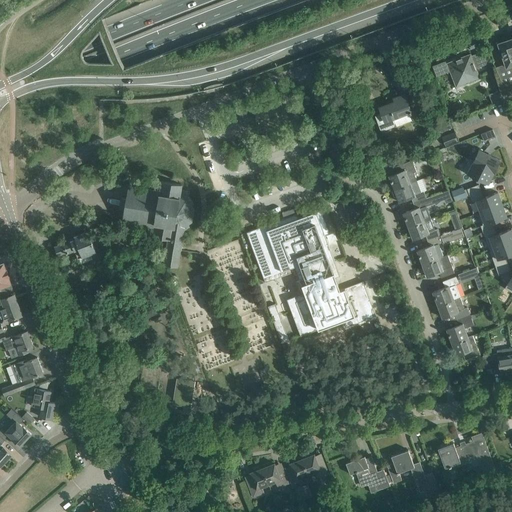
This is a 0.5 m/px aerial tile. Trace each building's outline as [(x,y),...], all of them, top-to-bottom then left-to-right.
[(511,38),(498,43),(505,64),(506,67),(511,65),(511,38)] [(432,66),(436,76),(450,71),(456,87),(480,78),(471,53),(444,64),(443,62),(432,66)] [(511,96),(511,81),(502,85),(505,92),(507,98),(511,96)] [(489,94),(492,104),(507,98),(505,92),(499,94),(498,91),(489,94)] [(395,102),(391,103),(390,101),(387,102),(388,105),(380,108),(382,113),(375,116),(380,130),(383,131),(394,127),(395,124),(394,120),(411,113),(411,111),(405,94),(393,98),(395,102)] [(496,137),(492,129),(481,134),(484,141),(496,137)] [(458,142),(454,132),(442,137),(446,146),(458,142)] [(500,160),(479,150),(474,161),(494,171),(500,160)] [(463,171),(488,183),(494,171),(474,161),(469,159),(463,171)] [(389,176),(394,189),(417,181),(414,173),(417,172),(412,160),(395,166),(397,172),(389,176)] [(413,203),(426,198),(420,179),(394,189),(392,190),(394,197),(397,196),(399,202),(411,197),(413,203)] [(125,209),(123,221),(123,223),(125,223),(125,221),(133,223),(133,224),(135,224),(135,223),(143,224),(143,225),(145,226),(146,225),(153,226),(153,228),(154,228),(152,236),(168,239),(164,264),(178,266),(181,250),(182,250),(183,245),(181,245),(184,230),(190,226),(188,223),(193,220),(195,210),(191,205),(194,204),(188,196),(189,191),(181,190),(182,185),(162,181),(160,190),(129,185),(127,197),(122,196),(119,208),(125,209)] [(467,189),(469,195),(481,191),(479,184),(467,189)] [(464,191),(453,195),(455,201),(467,197),(464,191)] [(478,212),(478,213),(502,204),(497,192),(483,197),(481,191),(469,195),(472,202),(476,200),(480,212),(478,212)] [(403,213),(408,226),(424,220),(430,218),(426,206),(433,203),(435,204),(437,203),(439,201),(442,200),(445,199),(442,192),(426,198),(413,203),(415,208),(403,213)] [(354,201),(345,204),(352,223),(361,220),(354,201)] [(506,217),(502,204),(478,213),(483,224),(480,225),(483,232),(495,228),(492,222),(506,217)] [(325,234),(330,233),(321,209),(298,218),(297,213),(247,232),(265,282),(271,280),(269,278),(268,276),(295,266),(300,279),(296,281),(301,294),(287,299),(301,336),(341,321),(344,330),(377,318),(363,281),(340,289),(336,277),(340,275),(325,234)] [(424,220),(408,226),(413,239),(425,234),(427,240),(440,235),(437,228),(429,231),(424,220)] [(489,249),(511,241),(511,231),(511,229),(497,234),(495,228),(483,232),(489,249)] [(96,252),(88,231),(70,237),(71,240),(55,246),(57,252),(55,252),(56,257),(73,250),(75,257),(77,256),(78,258),(80,264),(93,260),(90,254),(96,252)] [(417,250),(422,264),(438,258),(433,245),(443,242),(440,235),(427,240),(429,246),(417,250)] [(511,241),(489,249),(496,268),(508,263),(505,256),(511,253),(511,241)] [(45,250),(41,251),(38,252),(43,265),(50,262),(45,250)] [(438,258),(422,264),(427,277),(439,272),(441,278),(454,273),(451,265),(442,269),(438,258)] [(4,263),(0,264),(0,294),(13,290),(8,277),(9,276),(6,270),(4,263)] [(496,268),(498,275),(510,270),(508,263),(496,268)] [(476,267),(457,274),(460,283),(474,278),(479,276),(476,267)] [(432,292),(438,305),(454,299),(453,299),(449,286),(458,283),(455,277),(443,281),(445,287),(432,292)] [(0,299),(0,313),(3,321),(9,319),(9,320),(22,315),(16,300),(13,301),(12,296),(15,294),(14,294),(0,299)] [(453,299),(454,299),(438,305),(442,318),(455,313),(456,319),(469,314),(467,307),(464,308),(459,297),(453,299)] [(273,322),(281,319),(275,305),(268,307),(273,322)] [(446,329),(451,342),(472,335),(468,322),(472,321),(469,314),(456,319),(459,325),(446,329)] [(16,347),(19,355),(29,351),(27,348),(33,346),(28,331),(13,336),(13,335),(6,338),(4,332),(0,332),(0,341),(3,341),(7,350),(16,347)] [(480,355),(472,335),(451,342),(456,355),(465,352),(468,359),(480,355)] [(500,373),(511,371),(511,351),(511,348),(497,350),(497,352),(490,353),(492,368),(499,367),(500,373)] [(485,370),(492,368),(490,353),(482,355),(485,370)] [(23,380),(43,372),(38,357),(27,361),(27,359),(16,363),(23,380)] [(143,364),(142,385),(159,386),(160,364),(143,364)] [(191,407),(192,401),(195,381),(177,378),(175,390),(179,391),(177,403),(180,403),(180,405),(183,406),(191,407)] [(26,388),(26,387),(23,380),(2,388),(5,395),(26,388)] [(257,383),(249,386),(251,392),(253,395),(260,392),(259,389),(257,384),(257,383)] [(37,388),(33,406),(44,408),(42,417),(52,419),(55,403),(51,402),(52,392),(37,388)] [(20,446),(31,434),(23,427),(19,423),(23,419),(11,408),(6,414),(13,420),(3,430),(20,446)] [(22,417),(30,424),(34,419),(27,412),(22,417)] [(485,442),(481,432),(471,436),(473,441),(455,447),(453,443),(438,448),(445,467),(453,464),(454,466),(478,457),(486,476),(496,473),(485,442)] [(0,465),(1,467),(12,454),(1,444),(5,440),(0,436),(0,444),(0,445),(0,465)] [(424,475),(419,461),(413,464),(408,449),(391,456),(394,463),(387,465),(393,482),(402,479),(399,472),(410,467),(415,481),(425,477),(424,475)] [(309,453),(301,456),(308,475),(315,472),(317,478),(328,474),(322,457),(316,459),(314,454),(310,455),(309,453)] [(308,475),(301,456),(293,459),(294,462),(290,463),(292,469),(286,471),(293,488),(304,483),(302,478),(308,475)] [(368,485),(371,493),(371,492),(371,491),(382,487),(383,488),(383,487),(389,485),(383,469),(383,470),(377,472),(372,456),(365,458),(365,456),(346,463),(346,464),(347,469),(348,469),(350,474),(356,472),(356,473),(358,472),(358,471),(360,471),(365,485),(367,485),(368,485)] [(494,463),(498,472),(503,470),(500,461),(494,463)] [(269,462),(261,465),(268,484),(275,482),(278,487),(289,483),(282,466),(277,468),(274,463),(270,464),(269,462)] [(268,484),(261,465),(253,469),(254,471),(250,472),(252,478),(246,480),(253,497),(264,493),(262,487),(268,484)] [(432,472),(424,475),(425,477),(432,496),(440,493),(432,472)]
